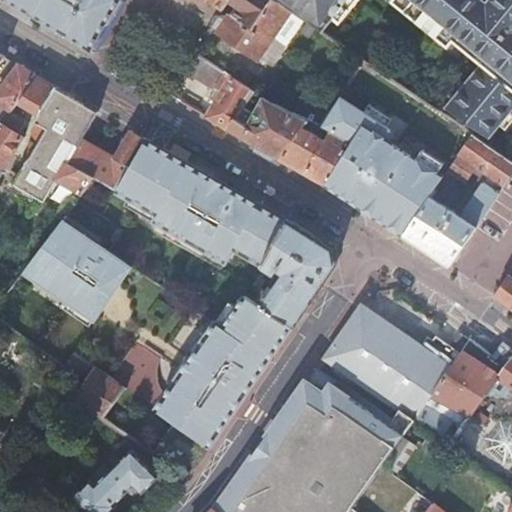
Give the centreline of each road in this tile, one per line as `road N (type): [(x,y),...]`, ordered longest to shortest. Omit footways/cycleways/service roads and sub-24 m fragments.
road 1 (residential): [(374,245),(0,28)]
road 2 (residential): [(374,245),(188,511)]
